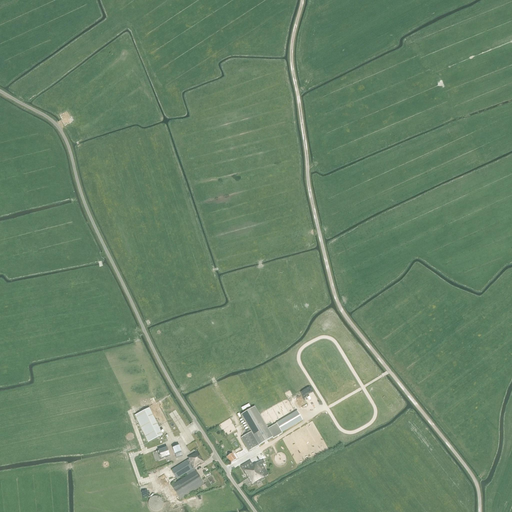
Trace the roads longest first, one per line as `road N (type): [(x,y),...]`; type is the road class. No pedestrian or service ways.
road 1 (unclassified): [(255,511),(162,367),(88,209),(68,144),(46,116),(0,91)]
road 2 (track): [(389,372),(332,287),(292,69),(302,0)]
road 3 (track): [(225,469),(389,372)]
road 4 (track): [(481,511),(473,474),(389,372)]
